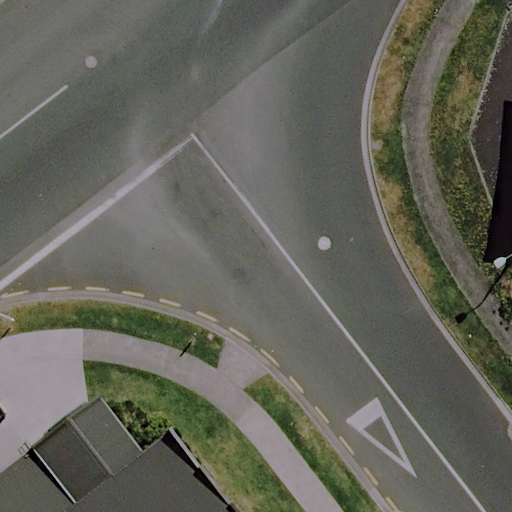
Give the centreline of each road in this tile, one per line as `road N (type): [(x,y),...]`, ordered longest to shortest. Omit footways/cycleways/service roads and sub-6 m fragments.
road 1 (residential): [(128,50),(488,511)]
road 2 (unclassified): [(128,50),(0,144)]
